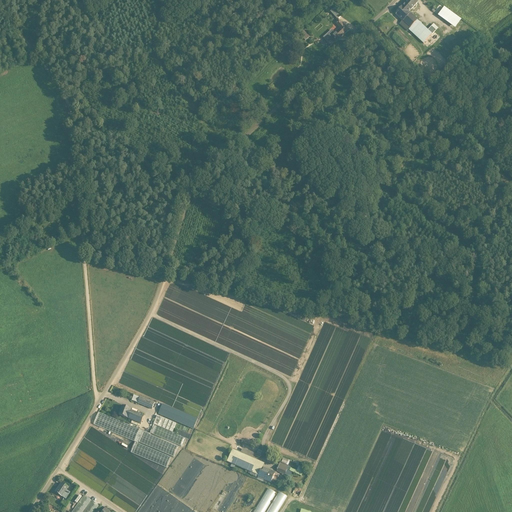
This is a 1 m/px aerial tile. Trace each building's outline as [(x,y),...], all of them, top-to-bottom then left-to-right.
[(417,3),(414,0),(408,0),(405,4),(403,7),(408,12),(411,9),(417,3)] [(441,3),(433,13),(437,15),(445,6),(441,3)] [(403,7),(402,7),(395,14),(402,21),(403,21),(411,28),(417,21),(408,12),(403,7)] [(341,16),(334,8),(331,11),(338,19),(341,16)] [(465,23),(444,8),(438,16),(459,31),(465,23)] [(341,29),(330,38),(327,34),(323,38),(330,46),(334,43),(348,30),(344,25),(343,26),(339,21),(336,23),(341,29)] [(411,28),(403,21),(402,21),(399,24),(407,32),(408,30),(411,28)] [(427,31),(417,21),(411,28),(408,30),(411,32),(423,44),(432,35),(427,31)] [(431,27),(427,31),(432,35),(436,31),(431,27)] [(303,30),(299,34),(305,41),(309,37),(303,30)] [(209,394),(219,372),(215,370),(212,370),(210,367),(197,361),(201,358),(200,351),(198,355),(194,355),(194,353),(193,355),(189,355),(188,350),(190,349),(188,346),(189,386),(192,389),(192,388),(201,392),(201,396),(200,398),(200,405),(201,406),(202,406),(206,398),(206,394),(209,394)] [(155,403),(143,398),(141,405),(152,410),(155,403)] [(193,428),(197,418),(162,404),(157,414),(193,428)] [(131,409),(123,406),(119,415),(127,419),(130,410),(131,409)] [(144,416),(130,410),(127,419),(141,424),(144,416)] [(139,430),(103,415),(98,425),(134,441),(139,430)] [(176,426),(157,418),(155,424),(173,432),(176,426)] [(185,438),(154,426),(151,434),(182,447),(185,438)] [(97,444),(93,450),(106,459),(109,455),(107,454),(109,450),(110,451),(112,448),(88,432),(81,442),(87,445),(90,441),(91,440),(97,444)] [(178,447),(142,432),(138,442),(174,458),(178,447)] [(171,458),(134,442),(130,453),(166,468),(171,458)] [(263,464),(232,451),(227,462),(255,475),(259,476),(262,468),(261,467),(263,464)] [(275,473),(262,468),(259,476),(258,477),(267,481),(266,483),(269,484),(269,482),(271,483),(275,473)] [(67,488),(61,484),(55,493),(65,500),(69,493),(65,491),(67,488)] [(267,488),(253,511),(265,511),(276,493),(267,488)] [(277,511),(286,496),(277,491),(266,511),(277,511)] [(83,495),(71,511),(94,511),(98,506),(83,495)]
